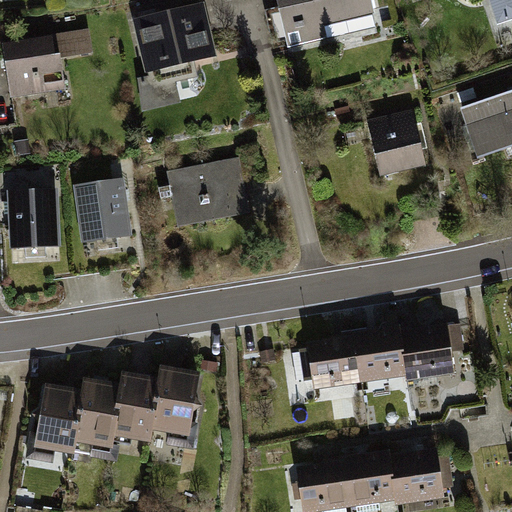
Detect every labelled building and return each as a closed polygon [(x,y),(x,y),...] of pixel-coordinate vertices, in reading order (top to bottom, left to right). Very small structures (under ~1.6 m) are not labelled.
[(372,0),(278,0),(292,57),(329,48),(325,31),(377,19),(372,0)] [(511,0),(490,0),(500,27),(511,22),(511,0)] [(206,7),(137,23),(151,82),(221,65),(206,7)] [(91,35),(7,50),(17,107),(67,98),(61,66),(95,60),(91,35)] [(511,100),(466,115),(482,168),(511,158),(511,100)] [(369,120),(384,184),(431,173),(416,109),(369,120)] [(239,161),(168,175),(171,188),(159,190),(162,203),(173,201),(179,230),(250,216),(239,161)] [(125,186),(76,192),(82,248),(131,243),(125,186)] [(59,196),(11,197),(13,256),(61,255),(59,196)] [(449,328),(403,334),(410,379),(410,383),(456,377),(449,328)] [(403,330),(357,336),(364,385),(410,379),(403,334),(403,330)] [(357,336),(311,343),(318,392),(364,385),(357,336)] [(155,438),(194,443),(203,377),(164,372),(162,382),(155,438)] [(116,446),(153,451),(155,438),(162,382),(125,377),(123,390),(116,446)] [(114,455),(116,446),(123,390),(89,385),(87,397),(80,450),(114,455)] [(78,462),(80,450),(87,397),(46,392),(38,456),(78,462)] [(439,453),(393,459),(399,504),(400,508),(446,502),(439,453)] [(392,455),(346,461),(353,510),(399,504),(393,459),(392,455)] [(346,461),(300,468),(306,511),(341,511),(353,510),(346,461)]
